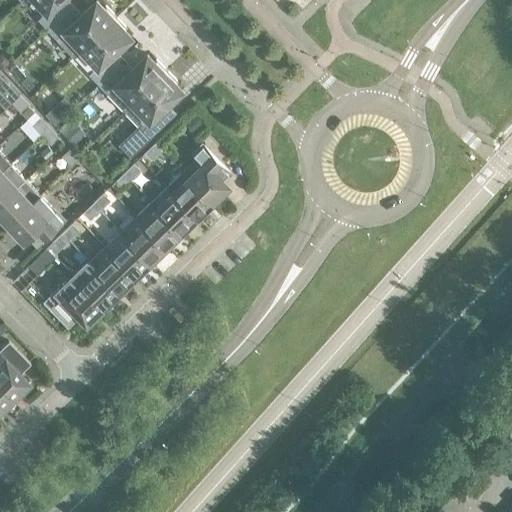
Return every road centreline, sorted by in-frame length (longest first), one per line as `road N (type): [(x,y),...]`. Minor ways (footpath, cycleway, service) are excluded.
road 1 (secondary): [(72,511),(268,310)]
road 2 (residential): [(262,200),(82,377)]
road 3 (residential): [(169,0),(308,151)]
road 4 (residential): [(346,105),(247,0)]
road 5 (secondary): [(352,216),(374,217),(410,196),(423,156),(418,136)]
road 6 (secondary): [(268,310),(352,216)]
road 7 (secondary): [(319,195),(268,310)]
